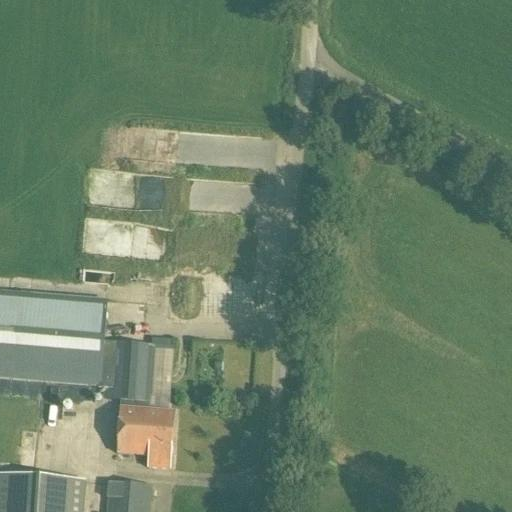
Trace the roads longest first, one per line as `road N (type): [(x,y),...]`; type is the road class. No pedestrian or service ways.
road 1 (unclassified): [(267,511),(304,66)]
road 2 (unclassified): [(511,172),(328,70),(304,66)]
